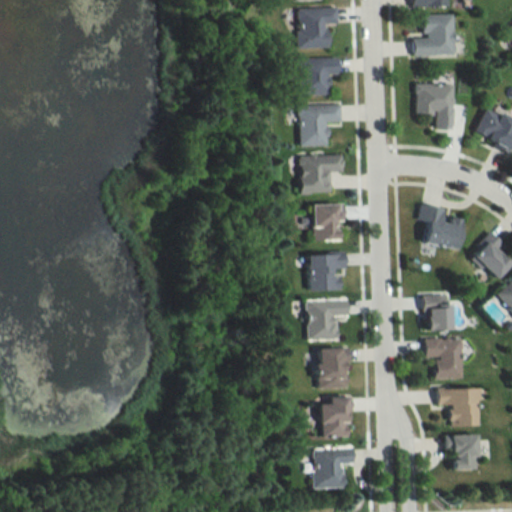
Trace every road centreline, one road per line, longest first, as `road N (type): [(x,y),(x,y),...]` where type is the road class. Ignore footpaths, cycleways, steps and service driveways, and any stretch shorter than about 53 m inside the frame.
road 1 (residential): [(369,0),(387,452)]
road 2 (residential): [(375,162),(430,164),(511,204)]
